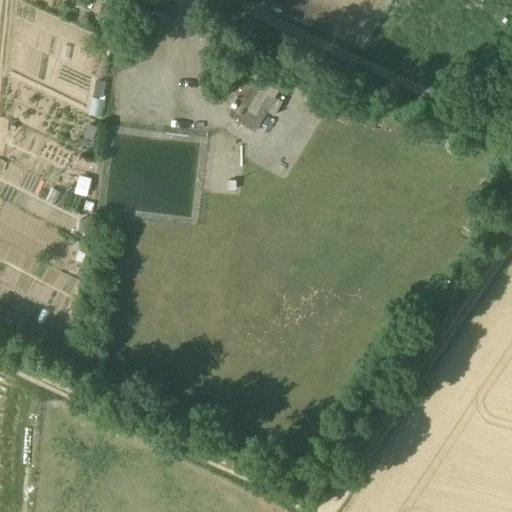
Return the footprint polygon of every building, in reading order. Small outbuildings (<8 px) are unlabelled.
[(112,11),(103,7),(99,16),(108,20),(112,11)] [(279,90),(265,82),(241,123),(255,132),(279,90)] [(304,100),(325,112),(330,103),(309,92),(304,100)] [(89,124),(84,137),(94,140),(99,127),(89,124)] [(79,251),(77,260),(84,262),(87,253),(79,251)] [(81,307),(74,305),(72,314),(79,315),(81,307)]
